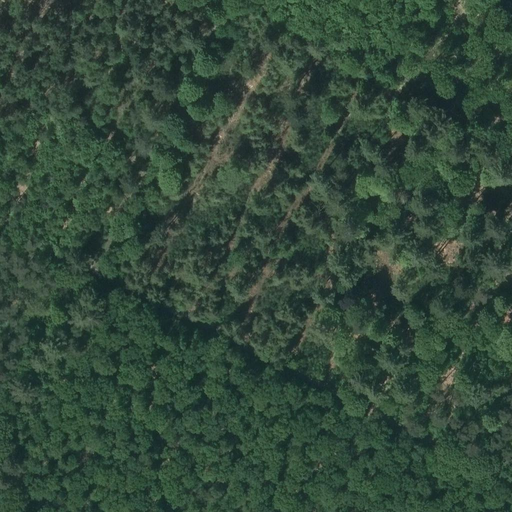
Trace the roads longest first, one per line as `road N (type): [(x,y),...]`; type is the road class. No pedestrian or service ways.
road 1 (track): [(511,480),(94,271)]
road 2 (track): [(94,271),(229,0)]
road 3 (track): [(247,0),(511,131)]
road 4 (track): [(511,199),(381,416)]
